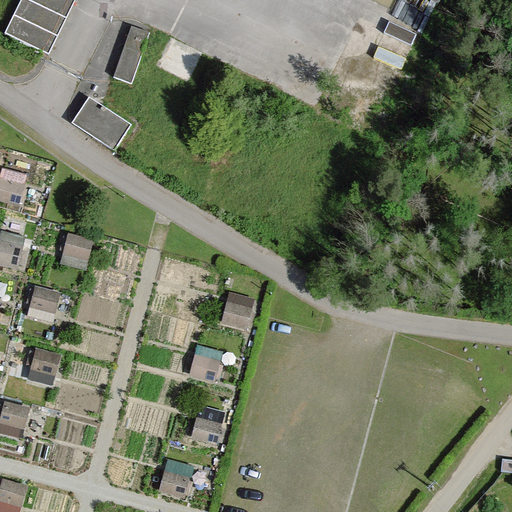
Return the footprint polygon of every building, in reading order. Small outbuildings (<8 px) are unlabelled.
[(75,2),(75,0),(21,0),(5,34),(49,55),(75,2)] [(132,28),(114,78),(132,84),(149,35),(132,28)] [(132,126),(90,99),(74,124),(115,151),(132,126)] [(1,179),(25,186),(28,176),(4,170),(1,179)] [(1,179),(0,184),(0,200),(20,206),(21,203),(24,189),(25,186),(1,179)] [(1,241),(25,247),(27,238),(3,232),(1,241)] [(95,240),(71,234),(70,237),(66,251),(65,255),(89,261),(95,240)] [(65,236),(61,250),(66,251),(70,237),(65,236)] [(1,241),(0,244),(0,264),(19,269),(20,265),(24,251),(25,247),(1,241)] [(89,261),(65,255),(63,265),(87,271),(89,261)] [(61,293),(37,287),(36,290),(32,304),(31,308),(56,314),(61,293)] [(31,289),(28,303),(32,304),(36,290),(31,289)] [(228,304),(252,310),(254,300),(230,295),(228,304)] [(228,304),(223,324),(247,330),(248,327),(251,313),(252,310),(228,304)] [(56,314),(31,308),(29,318),(53,324),(56,314)] [(197,357),(221,362),(224,353),(199,347),(197,357)] [(61,356),(37,350),(36,353),(33,367),(32,371),(56,377),(61,356)] [(32,352),(28,366),(33,367),(36,353),(32,352)] [(197,357),(193,376),(217,382),(217,379),(221,365),(221,362),(197,357)] [(56,377),(32,371),(29,382),(53,388),(56,377)] [(31,408),(7,402),(6,406),(2,421),(1,423),(25,430),(31,408)] [(200,420),(223,425),(226,413),(202,407),(200,420)] [(200,420),(195,439),(219,445),(219,442),(223,428),(223,425),(200,420)] [(25,430),(1,423),(0,427),(0,433),(23,439),(25,430)] [(168,472),(192,478),(194,469),(170,463),(168,472)] [(168,472),(162,492),(186,498),(187,495),(191,482),(192,478),(168,472)] [(28,487),(4,481),(3,484),(0,495),(0,502),(22,508),(28,487)]
